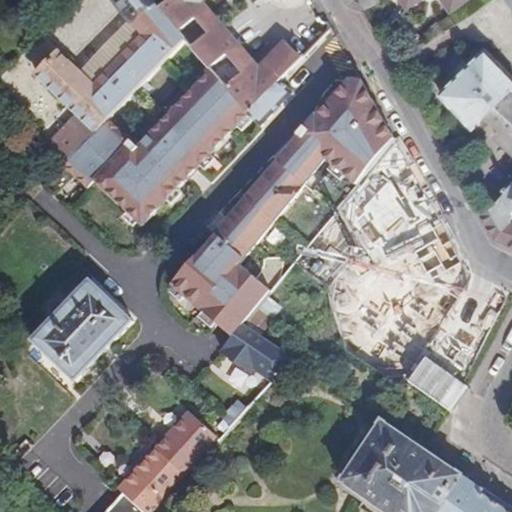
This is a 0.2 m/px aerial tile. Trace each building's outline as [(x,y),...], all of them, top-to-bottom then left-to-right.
[(48,152),(63,170),(64,170),(110,122),(184,44),(159,14),(146,0),(109,0),(143,41),(90,95),(54,60),(34,81),(76,122),(48,152)] [(174,0),(159,14),(184,44),(210,73),(247,115),(280,84),(332,35),(327,28),(317,22),(295,34),(259,73),(203,9),(212,0),(174,0)] [(253,0),(260,11),(279,0),(253,0)] [(355,0),(366,18),(380,7),(376,0),(355,0)] [(441,0),(451,13),(469,0),(400,0),(408,11),(423,0),(441,0)] [(511,0),(500,0),(511,18),(511,0)] [(511,82),(484,55),(439,102),(477,139),(488,127),(482,123),(506,96),(511,102),(511,82)] [(247,115),(210,73),(138,149),(110,122),(64,170),(88,192),(95,185),(142,230),(247,115)] [(292,97),(280,84),(247,115),(259,128),(292,97)] [(347,201),(351,197),(394,145),(361,87),(352,87),(320,123),(318,121),(300,141),(302,143),(216,239),(218,241),(208,252),(206,251),(171,289),(236,337),(245,326),(257,312),(261,307),(230,282),(316,176),(347,201)] [(511,102),(506,96),(482,123),(488,127),(498,137),(494,142),(511,160),(511,189),(494,206),(495,207),(511,213),(511,102)] [(455,251),(394,145),(347,201),(344,205),(357,215),(353,220),(388,281),(367,315),(336,324),(345,352),(394,388),(417,352),(423,356),(466,290),(467,276),(453,253),(455,251)] [(511,225),(510,225),(511,218),(511,213),(495,207),(480,221),(495,245),(511,251),(511,225)] [(71,386),(129,326),(85,284),(28,344),(71,386)] [(245,326),(261,338),(273,322),(257,312),(245,326)] [(255,368),(275,383),(295,362),(261,338),(245,326),(236,337),(225,351),(251,371),(255,368)] [(224,420),(233,428),(248,412),(239,404),(224,420)] [(155,450),(185,477),(219,440),(189,413),(155,450)] [(429,456),(383,423),(341,490),(363,505),(365,502),(381,511),(444,511),(462,479),(429,456)] [(121,497),(136,511),(152,511),(185,477),(155,450),(116,493),(121,497)] [(511,511),(462,479),(444,511),(511,511)] [(107,511),(136,511),(121,497),(107,511)]
